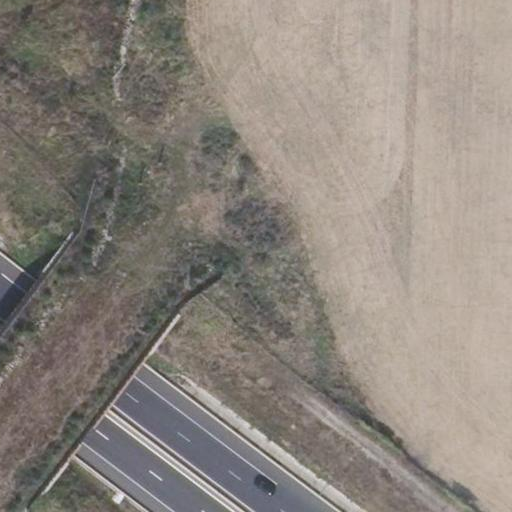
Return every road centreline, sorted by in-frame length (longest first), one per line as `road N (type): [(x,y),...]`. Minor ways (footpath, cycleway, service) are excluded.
road 1 (motorway): [(314,511),(0,267)]
road 2 (motorway): [(0,347),(208,511)]
